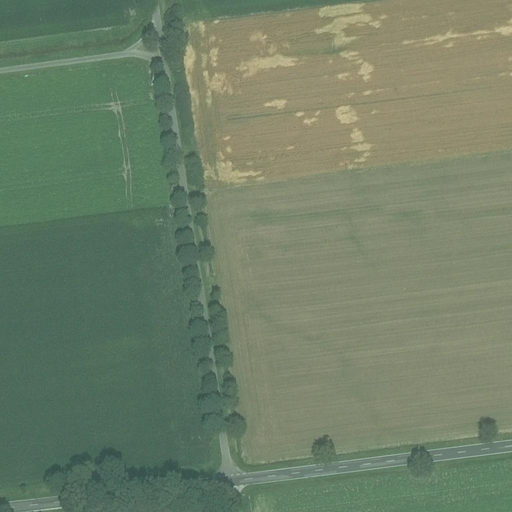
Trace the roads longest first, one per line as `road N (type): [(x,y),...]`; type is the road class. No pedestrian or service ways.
road 1 (residential): [(152,0),(229,483)]
road 2 (tertiary): [(229,483),(511,447)]
road 3 (tertiary): [(0,510),(229,483)]
